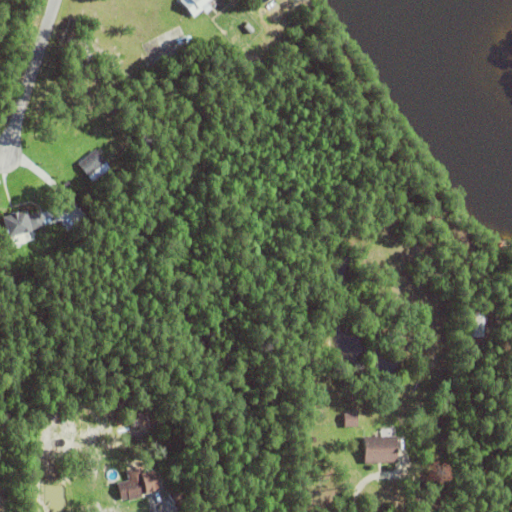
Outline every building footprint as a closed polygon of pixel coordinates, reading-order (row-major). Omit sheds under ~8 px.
[(207,0),(200,7),(202,9),(193,17),(179,0),(207,0)] [(77,164),(95,150),(109,168),(92,183),(77,164)] [(33,238),(25,240),(25,243),(11,247),(9,239),(6,239),(0,218),(8,216),(8,214),(16,212),(16,213),(24,211),(25,215),(39,212),(43,227),(31,230),(33,238)] [(464,337),(465,316),(486,317),(484,338),(464,337)] [(342,415),(356,415),(356,428),(343,428),(342,415)] [(129,420),(137,418),(139,427),(131,429),(129,420)] [(362,438),(396,437),(396,463),(363,464),(362,438)] [(142,477),(147,494),(140,496),(141,498),(128,502),(127,499),(119,501),(115,485),(127,482),(124,472),(139,469),(141,478),(142,477)] [(168,496),(177,489),(184,498),(174,505),(168,496)]
